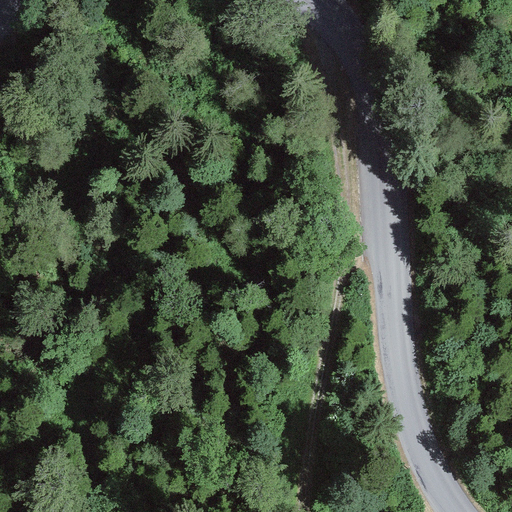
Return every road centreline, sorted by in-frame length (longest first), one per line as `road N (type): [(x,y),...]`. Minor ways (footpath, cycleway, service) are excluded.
road 1 (tertiary): [(453,511),(429,473),(397,346),(374,95),(347,35),(313,0)]
road 2 (track): [(307,511),(342,251),(329,14)]
